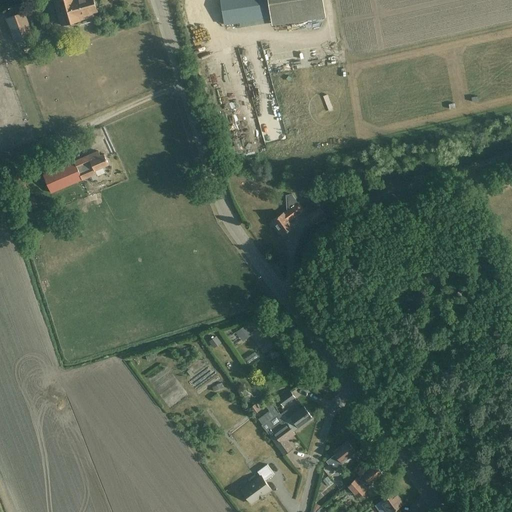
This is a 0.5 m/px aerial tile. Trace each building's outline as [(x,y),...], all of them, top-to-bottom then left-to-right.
[(58,0),(55,1),(62,26),(93,16),(92,12),(97,11),(93,0),(58,0)] [(220,0),(224,25),(271,18),(267,0),(220,0)] [(267,0),(271,18),(272,25),(326,16),(323,0),(267,0)] [(15,41),(32,35),(24,12),(7,18),(15,41)] [(98,151),(89,155),(81,158),(75,161),(43,172),(50,190),(81,179),(82,180),(87,177),(96,173),(97,176),(105,173),(103,167),(109,164),(104,154),(100,155),(98,151)] [(22,210),(34,205),(18,168),(6,173),(22,210)] [(289,221),(304,210),(298,202),(291,194),(286,195),(287,210),(273,220),(283,234),(294,227),(289,221)] [(320,207),(309,216),(314,223),(325,214),(320,207)] [(48,226),(42,209),(28,214),(34,231),(48,226)] [(233,324),(237,335),(247,331),(243,321),(233,324)] [(217,336),(209,341),(213,346),(220,341),(217,336)] [(255,351),(245,358),(249,363),(258,356),(255,351)] [(217,377),(210,380),(213,385),(219,382),(217,377)] [(218,385),(212,388),(214,392),(224,388),(222,383),(217,384),(218,385)] [(295,397),(290,391),(279,400),(284,406),(295,397)] [(255,405),(250,408),(254,414),(259,411),(255,405)] [(284,415),(282,417),(287,424),(293,431),(299,427),(300,428),(308,422),(307,421),(312,417),(304,407),(296,413),(287,419),(284,415)] [(294,433),(293,431),(287,424),(282,417),(281,418),(279,414),(263,426),(278,447),(284,455),(291,450),(284,440),(294,433)] [(324,468),(330,475),(344,464),(342,461),(355,451),(348,442),(334,452),(336,454),(326,461),(329,464),(324,468)] [(261,476),(242,489),(252,503),(259,497),(259,498),(264,495),(264,494),(271,489),(265,481),(275,474),(267,464),(257,471),(261,476)] [(375,464),(367,470),(363,473),(356,478),(357,479),(348,486),(358,499),(367,490),(365,486),(370,482),(370,483),(382,474),(375,464)] [(323,480),(328,486),(332,483),(327,476),(323,480)] [(404,503),(394,490),(375,504),(380,511),(399,511),(397,508),(404,503)] [(315,503),(312,511),(315,511),(317,511),(321,507),(315,503)]
